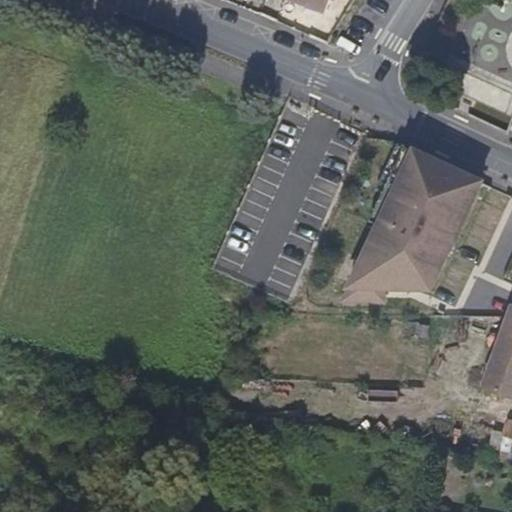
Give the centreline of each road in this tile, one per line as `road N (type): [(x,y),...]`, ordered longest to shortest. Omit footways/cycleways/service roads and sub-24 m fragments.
road 1 (tertiary): [(127,0),(356,94)]
road 2 (tertiary): [(356,94),(511,165)]
